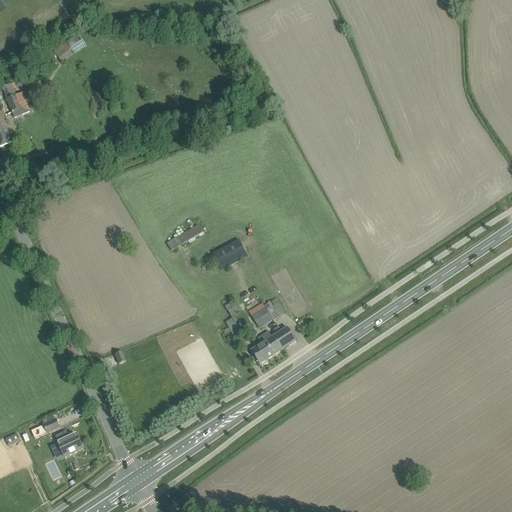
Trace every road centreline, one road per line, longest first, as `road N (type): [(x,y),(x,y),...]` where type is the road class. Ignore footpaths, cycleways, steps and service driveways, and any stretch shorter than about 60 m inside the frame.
road 1 (secondary): [(137,484),(511,229)]
road 2 (tertiary): [(137,484),(0,187)]
